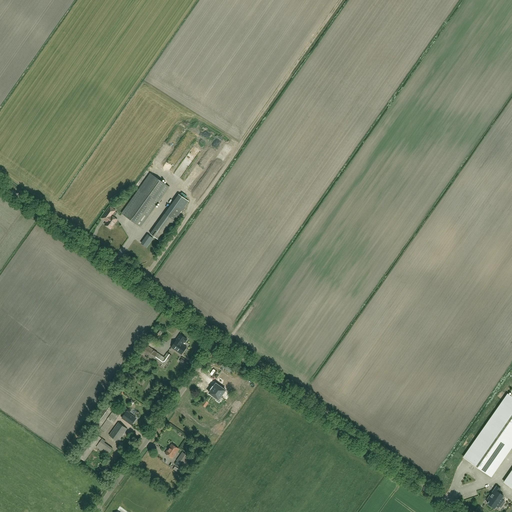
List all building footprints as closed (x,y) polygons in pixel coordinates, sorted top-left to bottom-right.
[(151,174),(122,213),(141,227),(159,202),(169,187),(151,174)] [(172,204),(150,234),(160,241),(182,211),(172,204)] [(107,222),(105,225),(111,229),(117,220),(112,216),(115,211),(110,208),(102,219),(107,222)] [(182,344),(186,338),(181,334),(171,347),(182,355),(187,347),(182,344)] [(147,339),(144,343),(139,350),(142,352),(164,368),(172,356),(167,352),(164,357),(158,353),(153,349),(148,346),(151,341),(147,339)] [(228,387),(234,380),(223,372),(222,375),(220,374),(217,379),(228,387)] [(226,390),(216,383),(213,387),(211,389),(212,389),(209,393),(217,398),(216,400),(219,403),(221,400),(220,398),(226,390)] [(511,397),(508,394),(464,458),(491,476),(511,445),(511,397)] [(99,428),(115,407),(108,402),(93,423),(99,428)] [(104,432),(111,422),(112,423),(119,414),(113,410),(107,419),(100,429),(104,432)] [(131,425),(136,418),(127,411),(122,418),(131,425)] [(118,442),(127,429),(119,422),(109,435),(118,442)] [(85,461),(101,438),(93,432),(76,455),(85,461)] [(108,455),(113,449),(104,443),(106,441),(102,438),(96,447),(99,449),(105,453),(108,455)] [(172,458),(179,449),(172,444),(165,453),(172,458)] [(184,462),(189,456),(183,452),(177,461),(178,461),(175,465),(182,469),(186,463),(184,462)] [(501,508),(505,502),(503,501),(503,500),(501,499),(504,496),(498,492),(500,489),(497,486),(489,497),(487,500),(489,501),(487,503),(495,509),(496,506),(498,508),(499,507),(501,508)]
